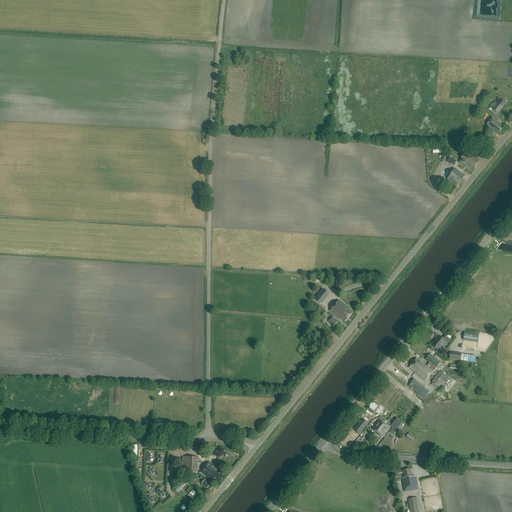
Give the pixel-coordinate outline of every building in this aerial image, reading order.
[(506,103),(498,97),(490,108),(493,110),(491,112),(496,116),(506,103)] [(504,127),(493,118),(487,125),(493,131),(494,130),(499,133),(504,127)] [(460,162),(465,166),(471,156),(466,153),(460,162)] [(479,161),(471,156),(465,166),(466,164),(474,169),(479,161)] [(456,161),(449,157),(447,162),(454,166),(456,161)] [(463,178),(453,171),(446,180),(456,187),(463,178)] [(350,309),(339,300),(330,311),(340,319),(340,318),(345,322),(352,313),(349,310),(350,309)] [(337,322),(332,317),(328,322),(334,326),(337,322)] [(445,342),(439,336),(432,345),(437,349),(440,346),(441,347),(445,342)] [(461,353),(450,352),(449,359),(460,361),(461,353)] [(441,363),(430,354),(425,360),(429,363),(427,366),(423,363),(423,364),(417,359),(409,368),(425,381),(441,363)] [(449,379),(440,372),(432,382),(441,390),(449,379)] [(429,392),(414,379),(408,386),(423,398),(429,392)] [(380,406),(374,401),(367,409),(374,414),(376,412),(379,415),(383,409),(380,407),(380,406)] [(384,424),(385,424),(387,421),(382,417),(377,419),(379,421),(372,429),(377,433),(384,424)] [(399,420),(396,418),(390,425),(392,428),(399,420)] [(363,420),(354,430),(360,434),(368,424),(363,420)] [(403,424),(399,421),(389,432),(393,436),(403,424)] [(389,427),(385,424),(384,424),(377,433),(381,436),(383,434),(384,434),(389,427)] [(415,437),(409,433),(406,437),(412,441),(415,437)] [(198,458),(183,457),(182,472),(197,473),(198,458)] [(219,470),(209,462),(201,472),(211,480),(213,478),(219,483),(224,477),(221,475),(222,474),(218,471),(219,470)] [(412,477),(410,469),(402,471),(404,479),(402,479),(404,492),(418,489),(416,476),(412,477)] [(211,483),(205,479),(202,484),(210,490),(213,486),(211,484),(211,483)] [(176,490),(178,492),(185,485),(183,483),(176,490)] [(419,511),(417,498),(408,499),(410,511),(419,511)]
